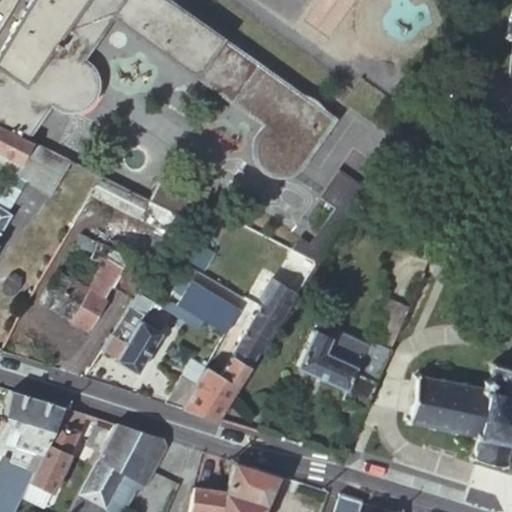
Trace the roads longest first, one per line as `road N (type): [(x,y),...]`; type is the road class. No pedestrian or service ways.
road 1 (residential): [(0,366),(463,511)]
road 2 (unclassified): [(511,258),(417,178),(480,85),(511,109)]
